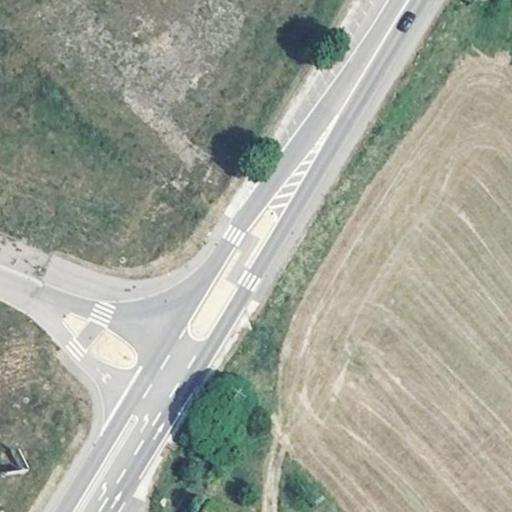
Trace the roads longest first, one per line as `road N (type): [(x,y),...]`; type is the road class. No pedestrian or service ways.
road 1 (secondary): [(265,300),(278,227),(315,149),(407,0)]
road 2 (secondary): [(368,0),(238,205),(189,255)]
road 3 (secondary): [(275,446),(293,382),(286,338),(265,300)]
